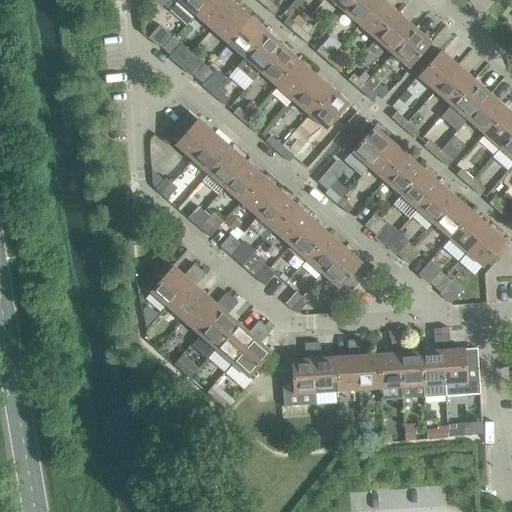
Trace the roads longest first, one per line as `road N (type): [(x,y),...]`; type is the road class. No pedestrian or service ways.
road 1 (residential): [(138,109),(142,195),(281,323),(436,314)]
road 2 (residential): [(436,314),(188,92)]
road 3 (secondary): [(38,511),(0,287)]
road 4 (residential): [(506,511),(488,312)]
